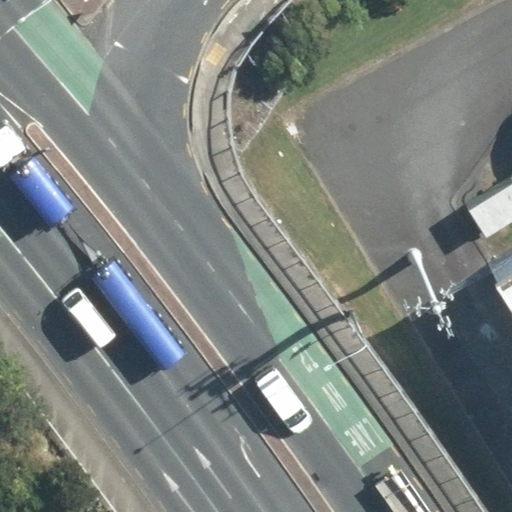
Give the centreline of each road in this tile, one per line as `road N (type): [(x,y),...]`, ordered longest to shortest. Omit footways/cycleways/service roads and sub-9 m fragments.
road 1 (primary): [(123,161),(391,511)]
road 2 (primary): [(251,511),(0,181)]
road 3 (primary): [(0,30),(29,50),(123,161)]
road 4 (primary): [(184,0),(168,25),(123,161)]
